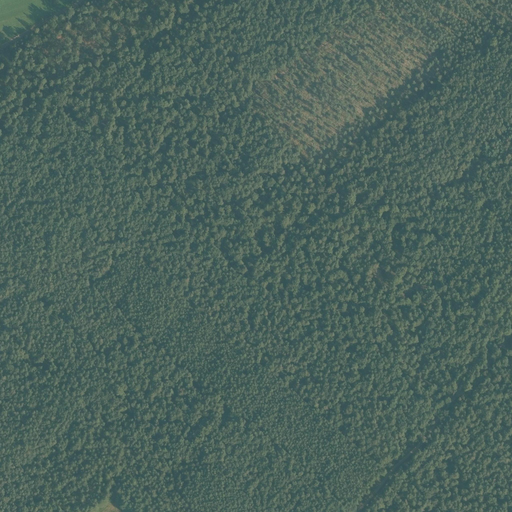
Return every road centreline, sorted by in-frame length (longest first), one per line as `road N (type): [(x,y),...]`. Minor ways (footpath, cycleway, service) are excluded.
road 1 (track): [(472,0),(288,143),(329,183),(343,230),(384,295),(390,344),(407,369),(452,400),(511,333)]
road 2 (track): [(233,0),(167,36),(288,143)]
road 3 (track): [(452,400),(356,511)]
